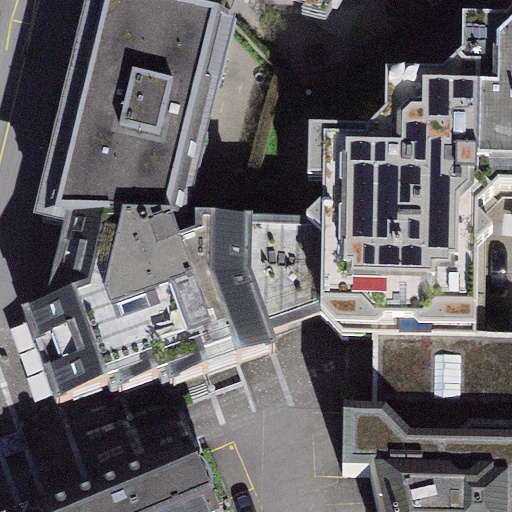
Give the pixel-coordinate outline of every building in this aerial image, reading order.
[(233,24),(113,0),(100,0),(43,223),(71,226),(185,225),(233,24)] [(289,0),(335,11),(342,0),(289,0)] [(325,138),(324,231),(325,321),(339,344),(374,345),(478,344),(477,218),(494,199),(511,198),(511,16),(503,27),(468,27),(466,63),(449,82),(403,81),(402,116),(369,139),(325,138)] [(324,231),(185,225),(71,226),(50,307),(22,318),(60,406),(112,389),(117,398),(162,382),(164,392),(274,356),(273,338),(325,321),(324,231)] [(511,511),(511,343),(478,344),(374,345),(372,388),(372,418),(343,418),(344,477),(378,479),(384,511),(511,511)] [(40,511),(211,511),(208,478),(196,473),(184,453),(40,511)]
